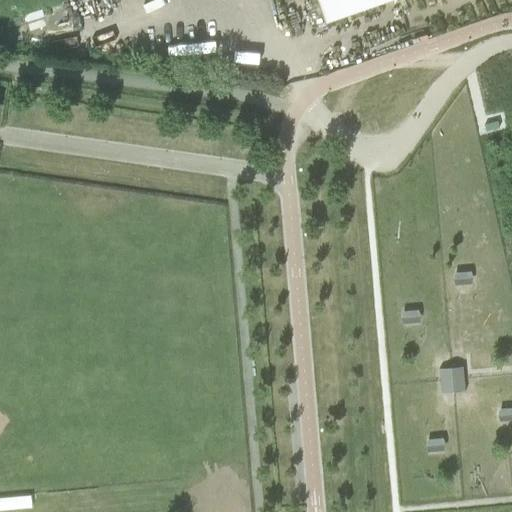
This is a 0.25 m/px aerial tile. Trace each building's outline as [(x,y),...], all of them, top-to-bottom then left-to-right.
[(317,0),(326,23),(391,0),(317,0)] [(453,280),(454,286),(471,285),(472,278),(470,272),(453,273),(453,280)] [(400,318),(402,324),(419,323),(420,317),(418,311),(401,312),(400,318)] [(462,367),(438,369),(440,394),(464,392),(462,367)] [(511,408),(498,409),(497,416),(499,422),(511,421),(511,408)] [(442,439),(426,440),(425,447),(427,453),(443,452),(444,445),(442,439)] [(29,495),(0,496),(0,508),(30,508),(29,495)]
